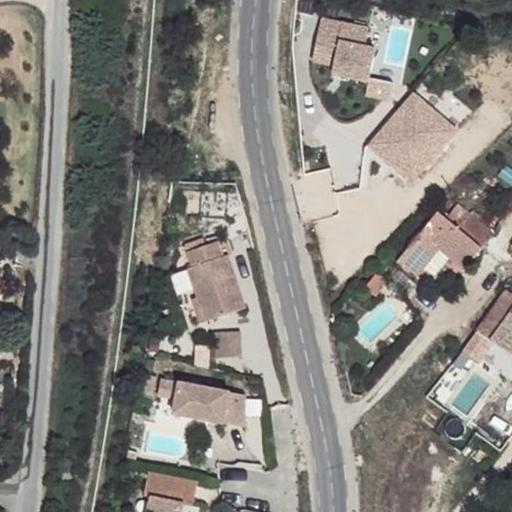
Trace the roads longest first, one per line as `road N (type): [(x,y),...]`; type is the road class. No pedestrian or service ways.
road 1 (tertiary): [(246,0),(239,48),(247,172),(329,442),(332,511)]
road 2 (unclassified): [(63,0),(33,511)]
road 3 (unknown): [(329,442),(424,362),(511,261)]
road 4 (unknown): [(256,203),(348,182),(329,121)]
road 5 (unknown): [(431,511),(481,394)]
